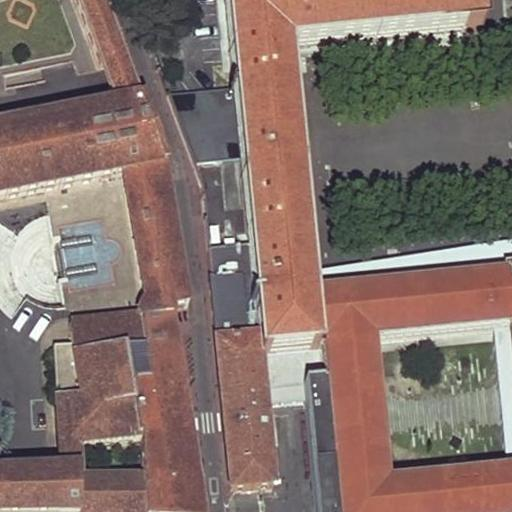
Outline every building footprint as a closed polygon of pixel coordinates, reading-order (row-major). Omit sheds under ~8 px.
[(128,78),(98,0),(74,0),(101,70),(105,82),(115,110),(139,105),(128,78)] [(323,346),(318,288),(316,272),(305,163),(294,54),(293,41),(488,22),(485,0),(224,0),(232,91),(168,100),(193,166),(239,162),(258,333),(213,337),(229,496),(258,493),(263,492),(276,492),(266,353),(323,346)] [(0,201),(120,178),(163,170),(139,105),(115,110),(0,132),(0,201)] [(163,170),(120,178),(142,317),(169,312),(187,308),(163,170)] [(211,249),(213,302),(238,301),(237,271),(236,271),(235,248),(211,249)] [(511,511),(511,264),(503,265),(502,270),(482,271),(318,288),(323,346),(327,378),(303,381),(306,421),(314,511),(511,511)] [(141,482),(143,511),(201,511),(187,425),(169,312),(142,317),(67,330),(71,351),(79,403),(56,404),(59,476),(81,475),(80,453),(139,448),(141,482)] [(79,403),(71,351),(54,352),(56,404),(79,403)] [(0,511),(143,511),(141,482),(81,482),(81,475),(59,476),(0,479),(0,511)]
